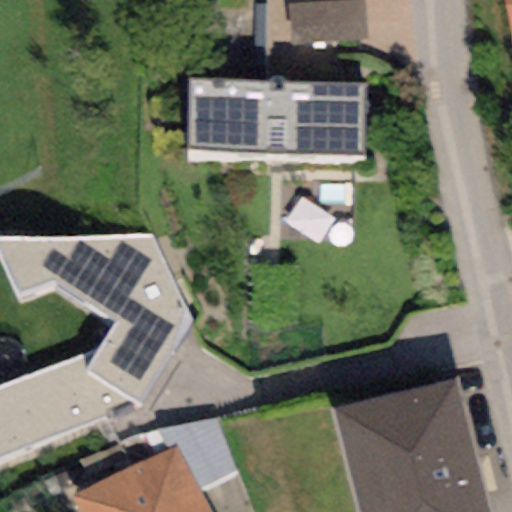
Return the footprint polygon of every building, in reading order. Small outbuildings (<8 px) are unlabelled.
[(359,0),(288,0),(293,48),(364,42),(359,0)] [(511,0),(503,0),(511,44),(511,0)] [(189,81),(188,153),(360,155),(361,83),(189,81)] [(148,237),(0,240),(0,250),(15,294),(51,281),(115,322),(94,351),(0,385),(0,462),(137,406),(190,321),(148,237)] [(489,511),(456,377),(331,408),(357,511),(489,511)] [(209,511),(175,445),(68,500),(74,511),(209,511)]
